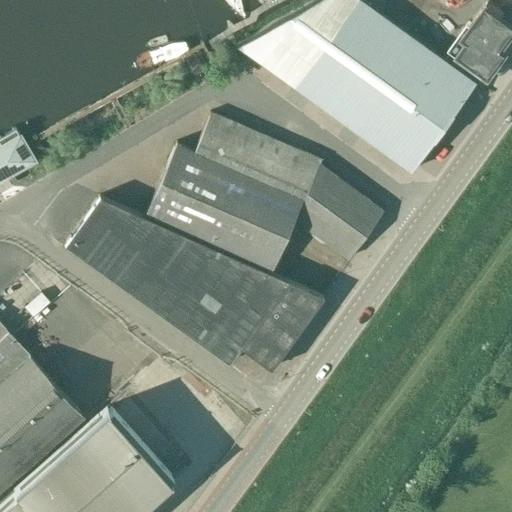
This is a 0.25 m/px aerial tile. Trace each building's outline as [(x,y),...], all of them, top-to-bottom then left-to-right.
[(455,66),(365,0),(308,0),(235,43),(409,169),(439,128),(446,133),(455,120),(449,115),(475,80),(462,71),(467,64),(485,77),(506,48),(501,44),(511,29),(511,25),(496,14),(500,9),(487,0),(486,0),(449,51),(460,59),(455,66)] [(175,139),(153,188),(142,211),(268,267),(291,216),(346,256),(381,207),(317,161),(319,157),(210,109),(193,147),(175,139)] [(18,132),(0,142),(0,179),(34,160),(18,132)] [(98,191),(63,239),(228,359),(238,345),(268,366),(320,294),(98,191)] [(0,486),(82,415),(0,321),(0,486)] [(0,511),(131,511),(168,479),(104,407),(27,475),(30,478),(0,503),(0,511)]
